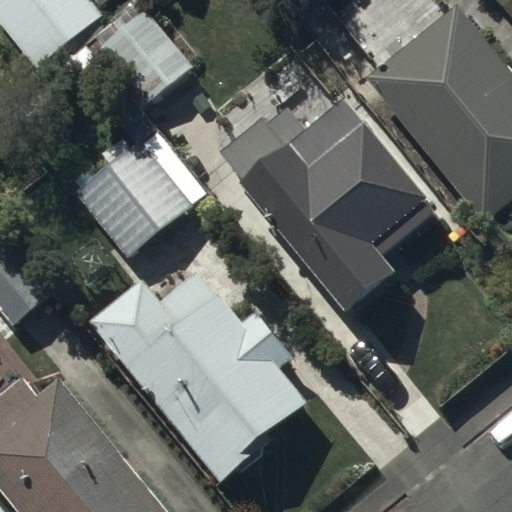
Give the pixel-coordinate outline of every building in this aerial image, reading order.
[(95,0),(0,0),(0,18),(41,67),(106,14),(95,0)] [(511,63),(461,1),(371,74),(489,220),(511,200),(511,63)] [(194,88),(146,31),(105,67),(153,123),(194,88)] [(288,101),(226,150),(350,307),(399,269),(375,239),(433,194),(354,93),(310,128),(288,101)] [(158,127),(78,189),(131,256),(210,194),(158,127)] [(10,244),(0,252),(0,308),(15,326),(53,296),(10,244)] [(144,275),(92,317),(225,478),(279,433),(274,427),(309,398),(284,367),(299,355),(261,309),(249,320),(227,293),(224,296),(201,269),(164,299),(144,275)] [(0,481),(24,511),(166,511),(171,509),(63,375),(42,392),(26,372),(0,393),(0,481)]
